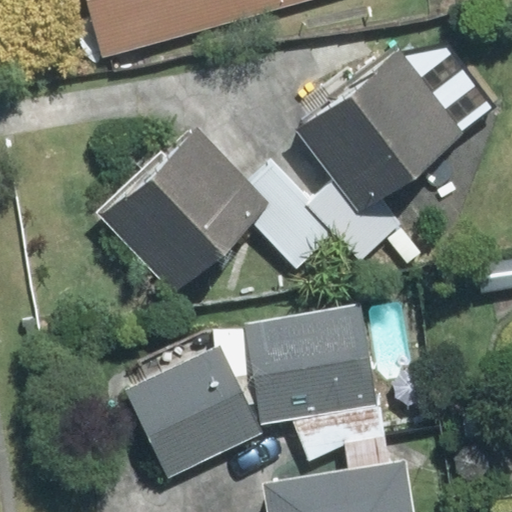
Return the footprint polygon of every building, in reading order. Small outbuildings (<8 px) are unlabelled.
[(75,0),(92,60),(309,0),(75,0)] [(165,294),(245,220),(290,269),(324,237),(353,268),(409,216),(384,189),(454,124),(385,50),(294,135),(333,176),(303,204),(269,167),(248,186),(191,125),(93,216),(165,294)] [(366,406),(353,304),(235,319),(249,421),(366,406)] [(251,436),(207,350),(114,398),(158,484),(251,436)] [(397,511),(389,461),(252,485),(256,511),(397,511)]
